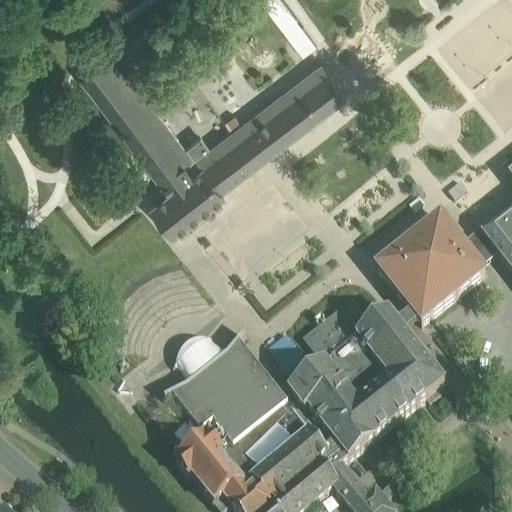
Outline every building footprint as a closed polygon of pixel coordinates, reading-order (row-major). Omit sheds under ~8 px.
[(283,0),(261,0),(300,56),(315,46),(283,0)] [(128,71),(131,68),(118,51),(83,78),(163,183),(155,186),(160,197),(153,203),(174,231),(224,193),(222,190),(320,115),(325,122),(348,105),(343,98),(346,96),(322,65),(197,161),(128,71)] [(235,114),(225,122),(230,128),(240,121),(235,114)] [(479,235),(461,249),(480,273),(497,259),(511,277),(511,178),(508,181),(511,185),(511,217),(483,240),(479,235)] [(441,223),(377,274),(422,331),(486,280),(480,273),(461,249),(441,223)] [(312,511),(313,511),(333,495),(344,508),(345,509),(347,511),(390,511),(385,506),(400,494),(390,483),(368,503),(362,495),(360,493),(343,472),(379,443),(388,455),(395,449),(385,438),(427,404),(430,408),(442,399),(439,395),(446,389),(389,318),(372,332),(350,305),(327,323),(324,319),(316,326),(318,329),(299,344),(321,372),(289,398),(305,418),(308,416),(319,429),(310,437),(294,417),(290,420),(283,413),(288,409),(240,348),(246,341),(245,340),(227,361),(193,388),(188,392),(164,404),(164,406),(173,401),(192,426),(189,429),(203,445),(178,465),(179,466),(176,469),(190,486),(193,483),(215,511),(312,511)]
